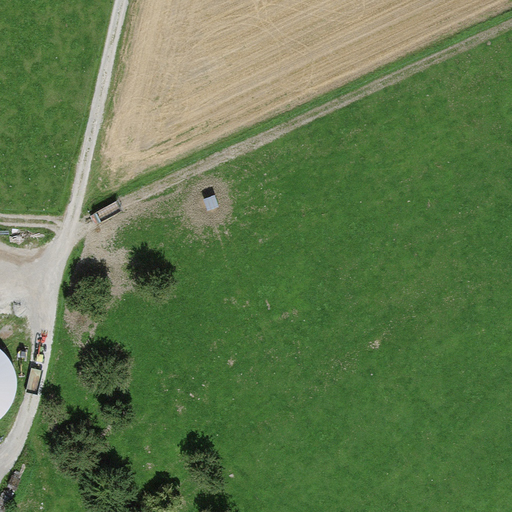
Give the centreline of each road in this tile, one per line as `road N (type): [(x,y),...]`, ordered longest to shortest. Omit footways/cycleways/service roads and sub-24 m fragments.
road 1 (track): [(69,247),(99,216),(511,24)]
road 2 (track): [(124,0),(69,247),(0,479)]
